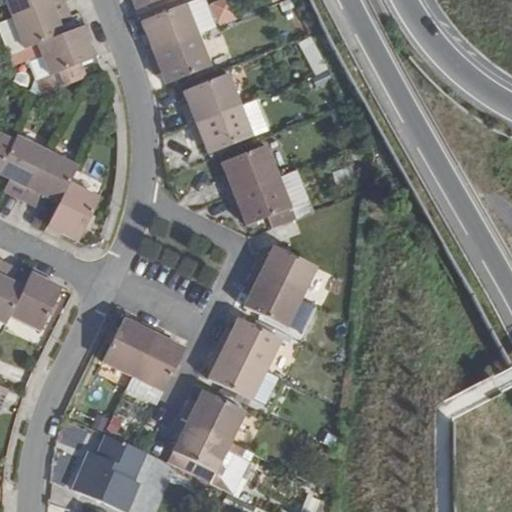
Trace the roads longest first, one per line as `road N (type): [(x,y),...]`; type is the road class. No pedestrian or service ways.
road 1 (trunk): [(344,0),(421,153),(511,302)]
road 2 (residential): [(104,286),(139,202),(146,158),(129,62),(104,0)]
road 3 (residential): [(30,511),(37,438),(104,286)]
road 4 (trunk): [(511,105),(455,66),(405,0)]
